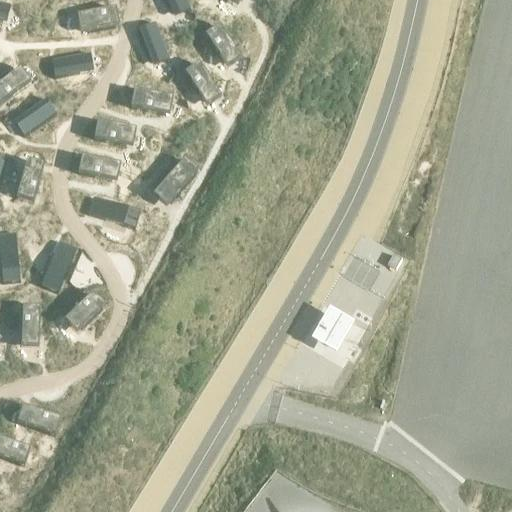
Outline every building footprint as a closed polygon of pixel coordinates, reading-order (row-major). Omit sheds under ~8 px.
[(190,12),(184,0),(164,0),(174,19),(190,12)] [(485,0),(479,31),(503,37),(510,0),(485,0)] [(10,7),(0,4),(0,23),(6,24),(10,7)] [(116,11),(83,16),(86,34),(119,28),(116,11)] [(170,62),(155,25),(138,31),(153,68),(170,62)] [(205,37),(223,65),(238,55),(219,27),(205,37)] [(477,42),(467,76),(489,83),(500,48),(477,42)] [(90,55),(51,62),(54,80),(93,73),(90,55)] [(199,66),(184,75),(203,103),(217,93),(199,66)] [(0,106),(25,88),(15,74),(0,84),(0,106)] [(163,116),(166,99),(134,92),(130,110),(163,116)] [(480,95),(472,129),(480,131),(488,97),(480,95)] [(24,138),(56,115),(46,101),(13,124),(24,138)] [(126,148),(130,130),(97,124),(94,141),(126,148)] [(110,183),(114,165),(82,158),(78,176),(110,183)] [(184,161),(157,193),(170,204),(198,172),(184,161)] [(497,238),(507,171),(476,166),(465,243),(473,245),(474,235),(497,238)] [(33,205),(42,173),(25,168),(16,200),(33,205)] [(511,173),(511,174),(496,252),(443,242),(439,263),(422,260),(391,423),(494,443),(511,346),(511,173)] [(88,216),(134,230),(140,213),(93,199),(88,216)] [(0,236),(0,261),(2,285),(20,283),(15,235),(0,236)] [(76,250),(59,243),(41,288),(57,295),(76,250)] [(402,261),(393,256),(388,266),(396,271),(402,261)] [(81,331),(105,308),(92,295),(69,318),(81,331)] [(39,343),(40,310),(22,309),(21,342),(39,343)] [(366,336),(321,310),(301,344),(347,370),(366,336)] [(60,421),(29,410),(23,427),(55,437),(60,421)] [(30,451),(0,440),(0,459),(24,468),(30,451)] [(342,511),(274,471),(248,511),(342,511)]
